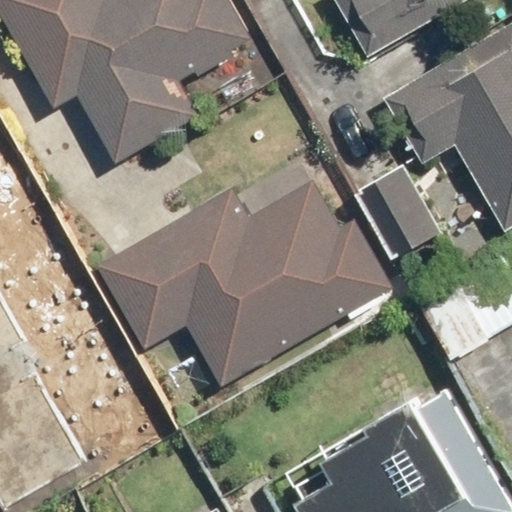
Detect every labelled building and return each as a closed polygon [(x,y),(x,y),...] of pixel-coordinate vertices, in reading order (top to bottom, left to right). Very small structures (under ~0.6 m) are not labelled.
[(1,0),(63,103),(82,92),(122,160),(205,111),(185,77),(259,34),(238,0),(1,0)] [(467,0),(342,0),(375,54),(467,0)] [(511,225),(511,20),(388,92),(428,159),(460,140),(511,227),(511,225)] [(444,229),(407,164),(366,187),(403,252),(444,229)] [(254,210),(240,184),(105,260),(153,344),(193,321),(227,381),(401,284),(361,214),(346,223),(318,174),(254,210)] [(511,324),(511,266),(509,260),(428,304),(456,355),(511,324)] [(511,511),(511,493),(448,380),(376,420),(380,427),(334,453),(346,474),(307,496),(316,511),(511,511)] [(229,511),(224,503),(207,511),(229,511)]
